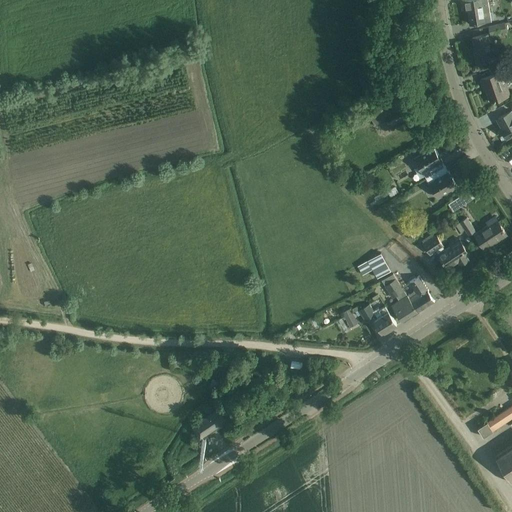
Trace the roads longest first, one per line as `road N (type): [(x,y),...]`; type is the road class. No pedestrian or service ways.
road 1 (tertiary): [(145,511),(511,276)]
road 2 (track): [(0,319),(148,343),(266,345),(376,363)]
road 3 (residential): [(511,195),(466,115),(439,0)]
road 4 (track): [(396,236),(337,173),(313,125)]
